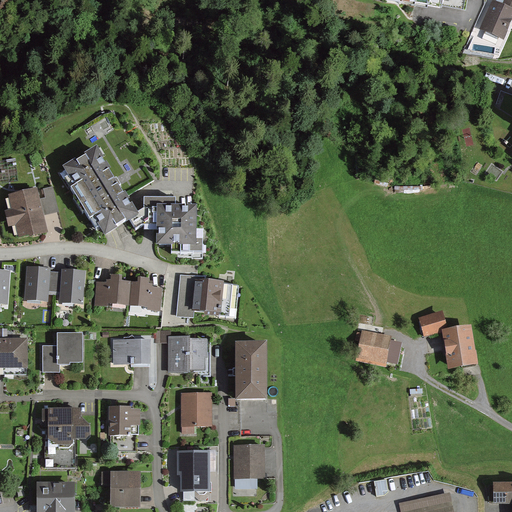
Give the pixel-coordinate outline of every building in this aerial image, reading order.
[(400,0),(399,6),(460,16),(463,0),(400,0)] [(489,0),(475,34),(500,44),(509,23),(511,23),(511,5),(499,0),(489,0)] [(105,147),(67,170),(105,235),(123,224),(143,213),(105,147)] [(52,232),(39,191),(12,199),(25,240),(52,232)] [(192,199),(157,200),(157,228),(174,228),(175,246),(182,246),(182,254),(228,253),(228,230),(220,231),(219,207),(192,208),(192,199)] [(48,290),(55,291),(56,274),(50,273),(50,270),(28,268),(26,298),(47,300),(48,290)] [(0,302),(6,303),(8,272),(0,271),(0,302)] [(63,274),(56,274),(55,291),(61,291),(61,302),(81,303),(83,272),(63,271),(63,274)] [(107,283),(98,283),(96,305),(107,306),(107,302),(129,304),(131,283),(121,282),(121,277),(112,276),(111,281),(108,281),(107,283)] [(248,279),(186,276),(183,317),(246,321),(248,279)] [(131,283),(129,304),(149,306),(149,309),(159,310),(161,289),(151,288),(151,285),(147,284),(147,279),(139,279),(138,283),(131,283)] [(434,315),(415,321),(420,337),(440,330),(434,315)] [(465,366),(460,329),(435,333),(440,370),(465,366)] [(383,338),(358,333),(352,360),(378,365),(383,338)] [(89,335),(64,336),(64,347),(47,348),(48,373),(63,373),(63,363),(89,363),(89,335)] [(32,341),(0,340),(0,371),(31,371),(32,341)] [(215,340),(176,341),(177,372),(216,372),(215,340)] [(158,341),(117,342),(118,365),(159,365),(158,341)] [(270,346),(241,347),(242,396),(271,396),(270,346)] [(212,394),(181,394),(182,435),(194,434),(194,428),(213,428),(212,394)] [(141,409),(116,410),(117,437),(141,436),(141,409)] [(79,410),(44,410),(44,423),(50,423),(50,438),(74,438),(86,437),(89,432),(89,425),(79,415),(79,410)] [(74,438),(50,438),(45,438),(46,467),(74,467),(74,438)] [(273,446),(239,447),(240,480),(274,479),(273,446)] [(214,453),(184,453),(185,473),(190,473),(191,491),(214,491),(214,453)] [(138,473),(103,473),(103,482),(112,482),(112,505),(138,505),(138,473)] [(511,483),(489,484),(489,505),(511,505),(511,483)] [(71,511),(71,485),(39,485),(39,511),(71,511)] [(454,511),(450,493),(400,504),(401,511),(454,511)]
